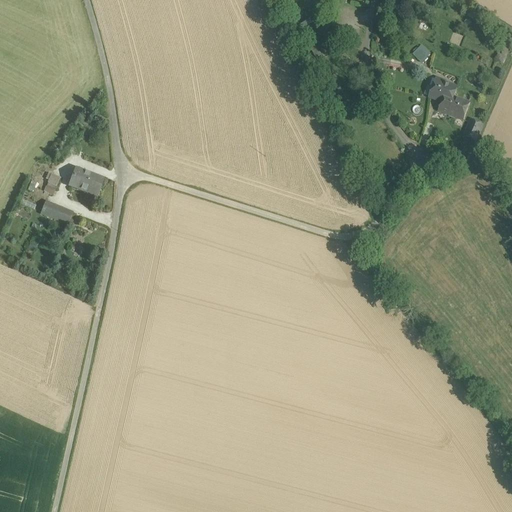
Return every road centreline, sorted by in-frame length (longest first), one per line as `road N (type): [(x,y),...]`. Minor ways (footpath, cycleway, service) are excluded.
road 1 (residential): [(122,170),(330,234),(355,236),(377,222),(416,159),(367,74),(373,0)]
road 2 (residential): [(122,170),(57,511)]
road 3 (residential): [(86,0),(122,170)]
